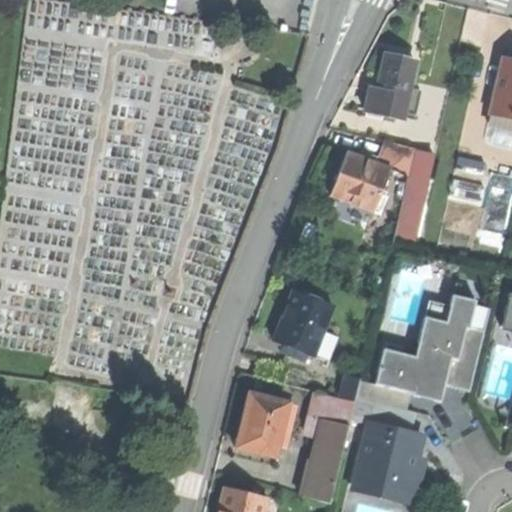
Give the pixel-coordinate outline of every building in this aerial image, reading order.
[(365,111),(405,118),(415,59),(386,54),(383,73),(380,90),(369,88),(365,111)] [(511,63),(501,62),(492,109),(509,113),(508,118),(511,118),(511,63)] [(511,129),(511,118),(508,118),(509,113),(492,109),(488,124),(511,129)] [(391,142),(388,154),(411,159),(413,153),(414,147),(391,142)] [(330,196),(373,211),(379,193),(388,167),(345,152),(338,173),(330,196)] [(411,159),(408,176),(430,181),(435,158),(413,153),(411,159)] [(460,156),(451,186),(480,194),(488,165),(460,156)] [(393,242),(415,247),(430,181),(408,176),(393,242)] [(387,196),(379,193),(373,211),(381,214),(387,196)] [(352,221),(345,246),(360,251),(368,225),(352,221)] [(283,315),(274,340),(290,346),(287,354),(296,357),(299,350),(315,355),(333,305),(292,291),(283,315)] [(382,347),(373,384),(418,394),(420,387),(430,389),(442,392),(444,384),(470,390),(483,329),(467,325),(473,298),(449,293),(446,304),(443,320),(423,315),(414,355),(382,347)] [(511,293),(508,293),(501,325),(511,327),(511,427),(511,428),(511,293)] [(426,300),(423,315),(443,320),(446,304),(426,300)] [(253,376),(284,383),(288,365),(258,358),(253,376)] [(348,376),(342,398),(356,401),(357,397),(361,379),(348,376)] [(316,391),(310,417),(323,420),(350,426),(351,420),(356,401),(342,398),(316,391)] [(237,447),(277,456),(289,403),(249,394),(243,421),(237,447)] [(355,478),(413,493),(417,476),(421,460),(416,458),(410,457),(415,433),(410,432),(415,411),(357,397),(356,401),(351,420),(368,424),(355,478)] [(332,502),(350,426),(323,420),(305,496),(332,502)] [(422,435),(415,433),(410,457),(416,458),(422,435)] [(219,511),(263,511),(266,497),(225,488),(219,511)]
